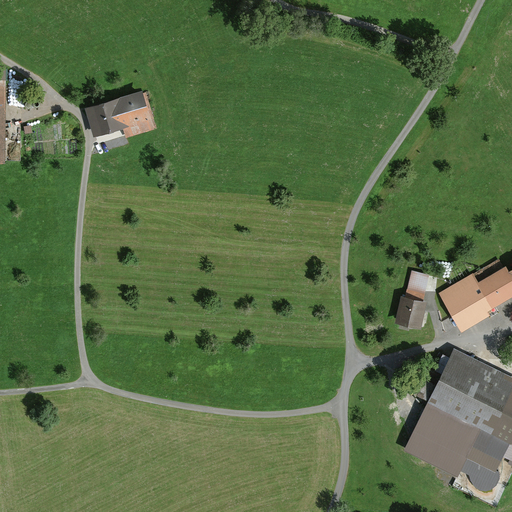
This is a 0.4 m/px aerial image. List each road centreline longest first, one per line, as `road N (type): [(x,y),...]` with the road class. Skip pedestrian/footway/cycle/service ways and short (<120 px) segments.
road 1 (residential): [(342,405),(228,412),(91,380),(77,289),(89,138),(75,109),(11,63)]
road 2 (unclassified): [(349,366),(344,279),(351,223),(450,55)]
road 3 (residential): [(349,366),(511,330)]
